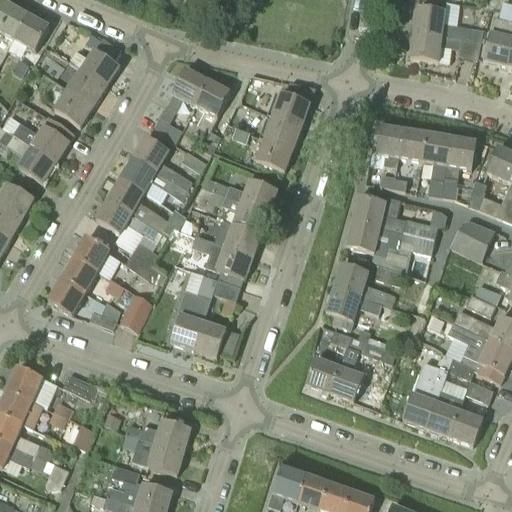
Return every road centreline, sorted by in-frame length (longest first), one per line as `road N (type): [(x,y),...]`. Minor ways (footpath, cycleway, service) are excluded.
road 1 (residential): [(236,412),(347,84)]
road 2 (residential): [(166,47),(5,328)]
road 3 (residential): [(485,496),(236,412)]
road 4 (residential): [(236,412),(5,328)]
road 5 (residential): [(166,47),(347,84)]
road 6 (residential): [(347,84),(511,121)]
